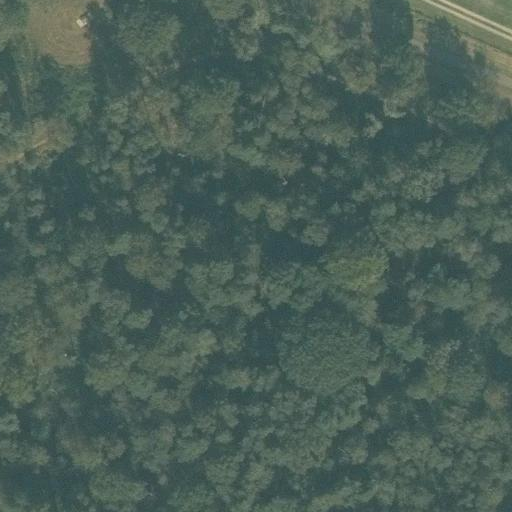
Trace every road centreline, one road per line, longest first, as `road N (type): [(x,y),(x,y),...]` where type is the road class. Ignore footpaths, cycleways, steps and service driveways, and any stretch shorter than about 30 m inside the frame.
road 1 (unknown): [(0,169),(151,74),(202,55),(250,53),(298,66),(511,160)]
road 2 (track): [(288,0),(511,81)]
